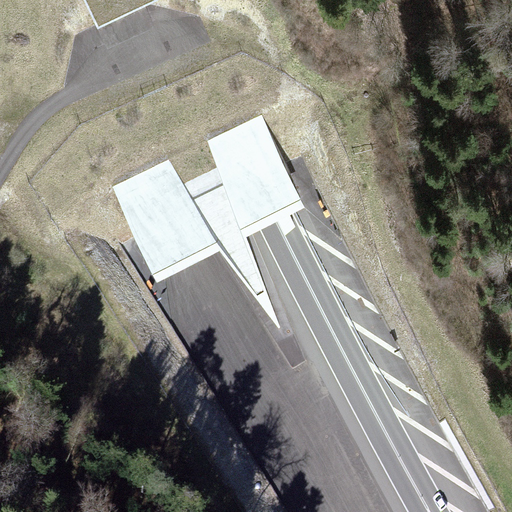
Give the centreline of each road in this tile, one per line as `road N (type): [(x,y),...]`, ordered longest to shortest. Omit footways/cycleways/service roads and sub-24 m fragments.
road 1 (trunk): [(172,0),(422,500)]
road 2 (unclassified): [(0,170),(29,125),(60,99),(202,30)]
